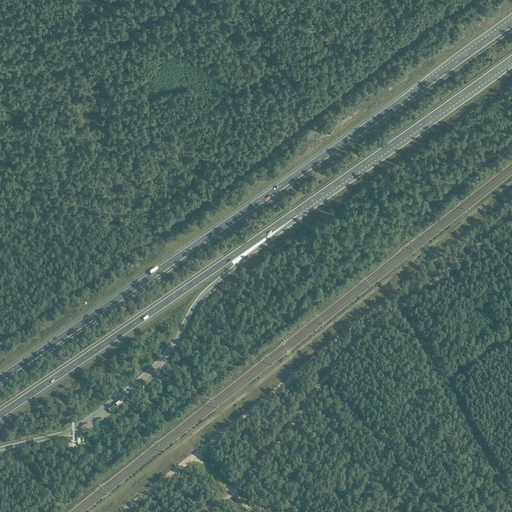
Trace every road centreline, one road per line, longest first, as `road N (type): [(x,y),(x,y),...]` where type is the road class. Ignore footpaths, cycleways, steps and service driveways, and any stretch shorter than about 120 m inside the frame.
road 1 (motorway): [(511,23),(0,378)]
road 2 (track): [(0,343),(183,218),(471,0)]
road 3 (track): [(94,511),(511,183)]
road 4 (track): [(122,511),(511,202)]
road 5 (track): [(511,218),(343,356),(210,511)]
road 6 (motorway): [(0,413),(295,213)]
road 7 (motorway): [(295,213),(511,59)]
road 8 (track): [(183,0),(58,72),(0,78)]
road 9 (motorway): [(170,348),(205,291),(295,213)]
road 10 (track): [(287,137),(212,0)]
road 11 (track): [(0,159),(42,207),(40,218),(0,251)]
